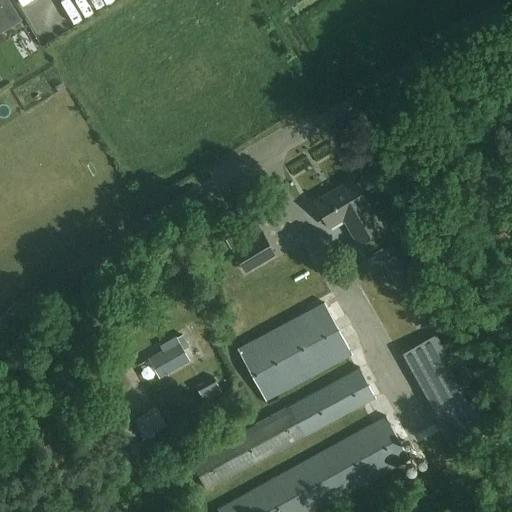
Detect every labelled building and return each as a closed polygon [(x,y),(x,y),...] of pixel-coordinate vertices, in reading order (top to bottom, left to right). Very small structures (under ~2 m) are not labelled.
[(82,0),(89,11),(108,0),(82,0)] [(63,24),(73,20),(65,1),(55,5),(63,24)] [(48,29),(53,5),(39,2),(35,26),(48,29)] [(124,31),(134,26),(122,4),(112,10),(124,31)] [(96,22),(86,28),(102,54),(112,48),(96,22)] [(87,55),(97,49),(84,28),(74,35),(87,55)] [(26,31),(11,35),(17,55),(33,50),(26,31)] [(223,35),(212,43),(211,41),(189,57),(204,78),(218,69),(219,71),(239,57),(223,35)] [(182,97),(204,84),(190,61),(168,75),(182,97)] [(122,104),(133,125),(180,102),(169,80),(155,87),(155,86),(142,93),(143,94),(122,104)] [(358,242),(382,228),(353,178),(314,201),(329,225),(343,216),(358,242)] [(231,250),(244,273),(276,253),(263,231),(231,250)] [(406,270),(390,278),(399,294),(411,287),(414,286),(406,270)] [(238,349),(265,400),(353,353),(325,302),(238,349)] [(183,334),(160,346),(163,351),(149,359),(159,378),(190,360),(185,350),(191,346),(183,334)] [(411,370),(439,420),(445,416),(462,446),(494,427),(487,414),(483,417),(474,402),(470,404),(441,353),(411,370)] [(359,367),(190,459),(206,489),(305,436),(377,397),(359,367)] [(213,376),(196,386),(204,401),(222,392),(213,376)] [(167,425),(156,406),(134,419),(145,438),(167,425)] [(314,511),(331,503),(410,459),(387,415),(304,459),(217,508),(219,511),(314,511)]
